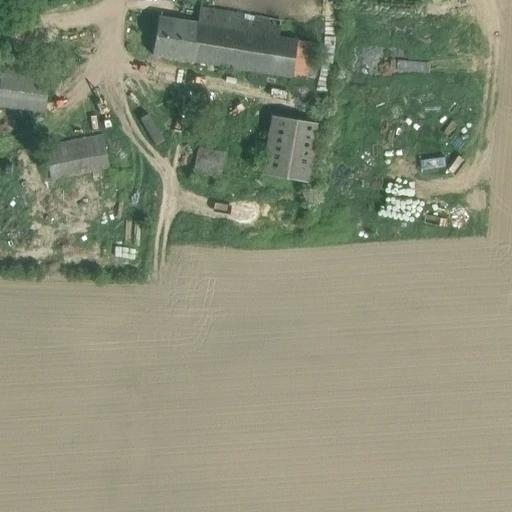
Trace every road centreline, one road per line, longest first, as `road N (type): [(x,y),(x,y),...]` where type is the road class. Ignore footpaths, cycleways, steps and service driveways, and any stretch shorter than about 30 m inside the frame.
road 1 (track): [(0,154),(42,143),(100,90),(115,63),(177,171),(158,267)]
road 2 (track): [(295,93),(114,63),(0,11)]
